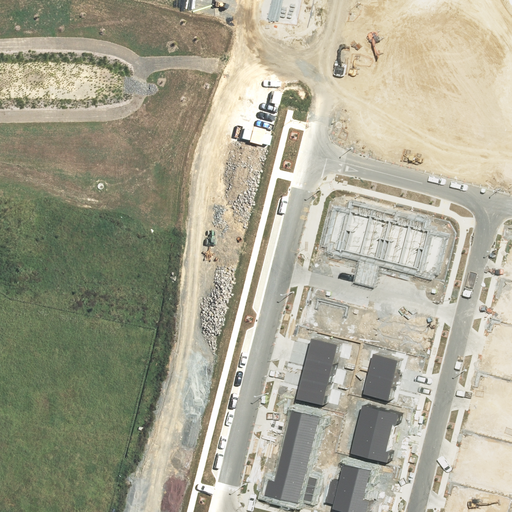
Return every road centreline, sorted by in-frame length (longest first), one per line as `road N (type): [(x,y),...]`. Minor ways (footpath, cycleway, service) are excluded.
road 1 (residential): [(222,511),(310,150)]
road 2 (residential): [(415,511),(493,199)]
road 3 (residential): [(310,150),(493,199)]
road 4 (residential): [(310,150),(336,0)]
